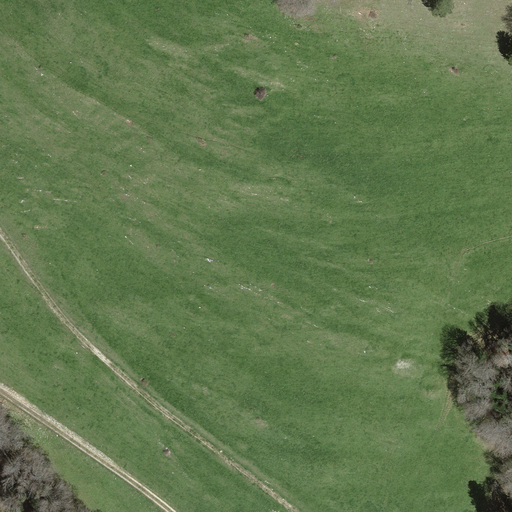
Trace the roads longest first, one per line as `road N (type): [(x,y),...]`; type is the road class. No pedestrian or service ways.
road 1 (track): [(0,236),(79,335),(289,511)]
road 2 (track): [(171,511),(0,390)]
